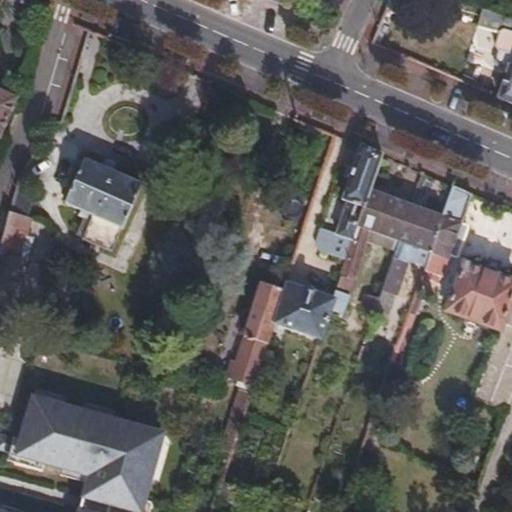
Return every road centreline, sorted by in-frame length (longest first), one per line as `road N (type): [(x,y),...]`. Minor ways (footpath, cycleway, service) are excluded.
road 1 (residential): [(71,0),(0,216)]
road 2 (secondary): [(140,0),(330,82)]
road 3 (secondary): [(330,82),(511,160)]
